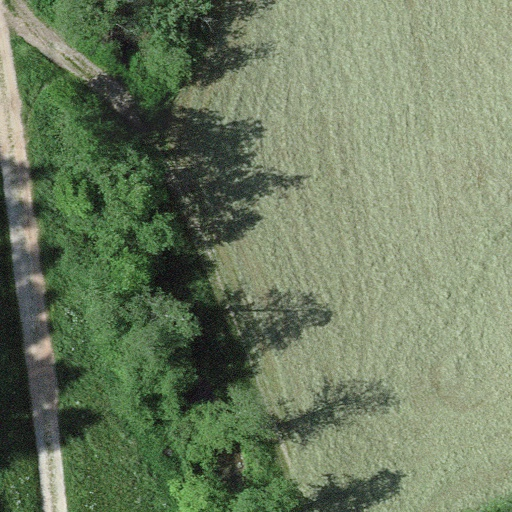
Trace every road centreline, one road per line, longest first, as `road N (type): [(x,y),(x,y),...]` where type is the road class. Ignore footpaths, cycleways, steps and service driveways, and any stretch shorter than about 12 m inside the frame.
road 1 (track): [(305,511),(199,234),(140,119),(0,18)]
road 2 (track): [(0,36),(51,511)]
